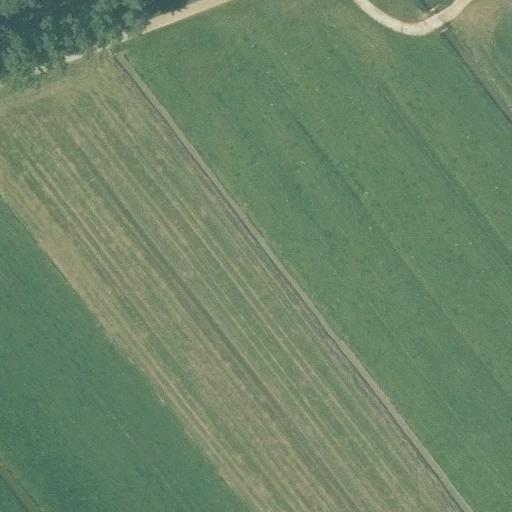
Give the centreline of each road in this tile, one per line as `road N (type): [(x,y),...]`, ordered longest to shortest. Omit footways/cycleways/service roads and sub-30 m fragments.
road 1 (track): [(220,0),(0,83)]
road 2 (track): [(356,0),(384,20),(421,29),(463,0)]
